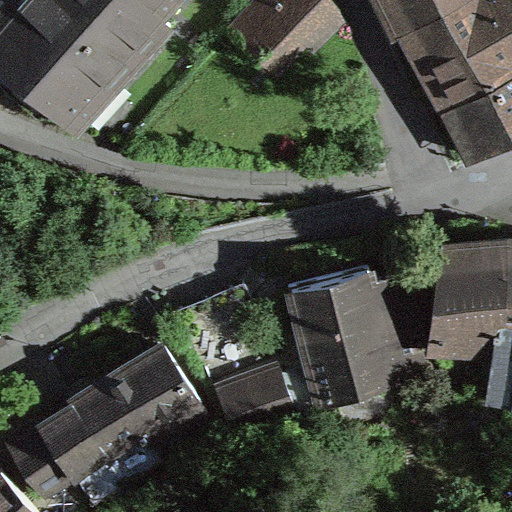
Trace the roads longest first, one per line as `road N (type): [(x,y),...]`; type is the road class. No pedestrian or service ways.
road 1 (residential): [(0,357),(135,272),(279,229),(467,199)]
road 2 (residential): [(430,176),(293,183),(165,173),(0,124)]
road 3 (residential): [(430,176),(350,0)]
